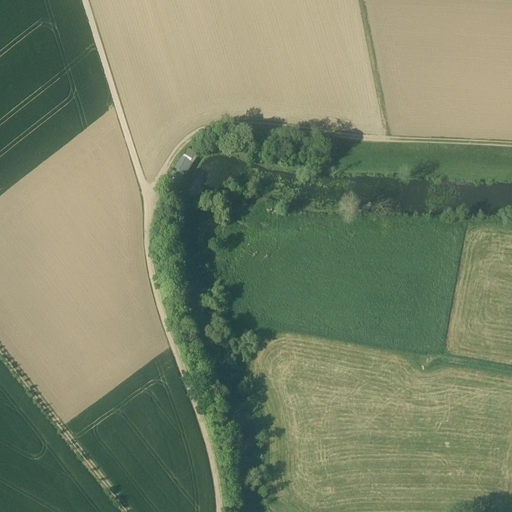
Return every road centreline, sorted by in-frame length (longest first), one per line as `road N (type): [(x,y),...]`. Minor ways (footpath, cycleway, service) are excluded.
road 1 (track): [(214,511),(196,409),(151,282),(146,198),(85,0)]
road 2 (track): [(146,209),(192,135),(220,125),(511,141)]
road 3 (track): [(0,347),(127,511)]
road 4 (track): [(385,134),(358,0)]
